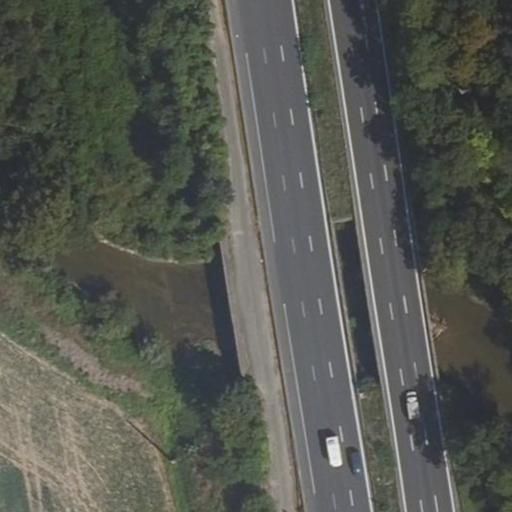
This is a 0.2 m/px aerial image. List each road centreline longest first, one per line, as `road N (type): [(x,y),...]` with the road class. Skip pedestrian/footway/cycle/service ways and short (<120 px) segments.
road 1 (trunk): [(265,0),(343,511)]
road 2 (trunk): [(429,511),(353,0)]
